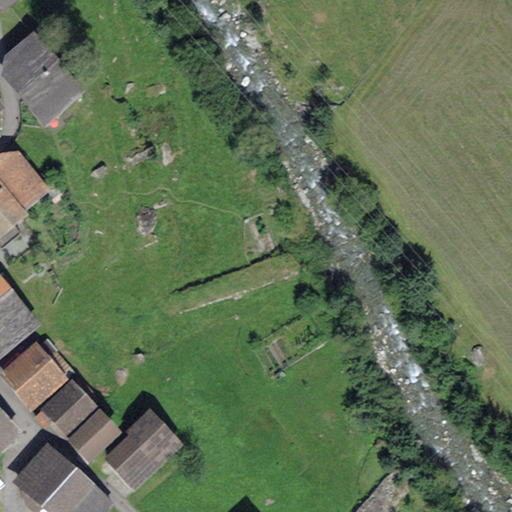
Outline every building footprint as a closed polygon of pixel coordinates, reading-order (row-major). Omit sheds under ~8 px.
[(0,0),(0,4),(4,10),(18,0),(0,0)] [(48,120),(79,95),(35,40),(10,60),(12,78),(48,120)] [(5,161),(0,164),(0,189),(20,214),(47,194),(20,160),(10,167),(5,161)] [(0,189),(0,248),(1,251),(21,235),(10,222),(20,214),(0,189)] [(0,359),(20,340),(18,338),(32,327),(8,298),(0,303),(0,359)] [(35,350),(4,377),(14,388),(45,361),(54,354),(45,343),(36,351),(35,350)] [(54,354),(45,361),(63,382),(72,374),(54,354)] [(54,391),(53,390),(63,382),(45,361),(14,388),(32,410),(54,391)] [(42,425),(51,416),(70,436),(94,413),(70,387),(36,419),(42,425)] [(98,417),(73,440),(91,459),(116,435),(98,417)] [(170,442),(147,417),(128,435),(133,439),(110,460),(136,488),(159,467),(152,459),(170,442)] [(0,454),(16,439),(0,422),(0,454)] [(22,492),(27,505),(33,511),(39,511),(45,506),(72,476),(46,453),(19,483),(26,488),(22,492)] [(85,511),(98,499),(72,476),(45,506),(51,511),(85,511)] [(106,511),(112,506),(100,496),(98,499),(85,511),(106,511)]
